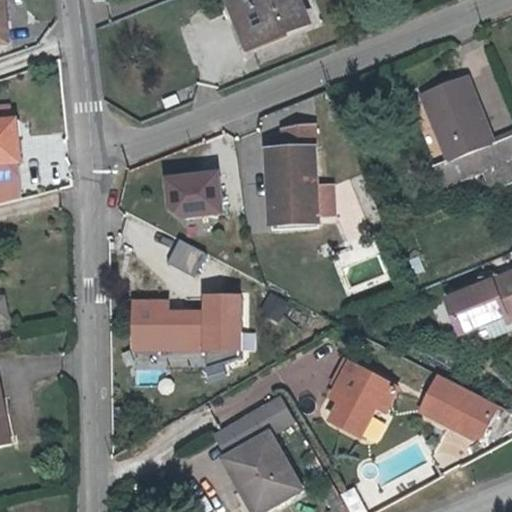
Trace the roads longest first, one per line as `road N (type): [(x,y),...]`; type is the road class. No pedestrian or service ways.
road 1 (residential): [(92,157),(507,0)]
road 2 (residential): [(92,157),(98,511)]
road 3 (residential): [(77,0),(92,157)]
